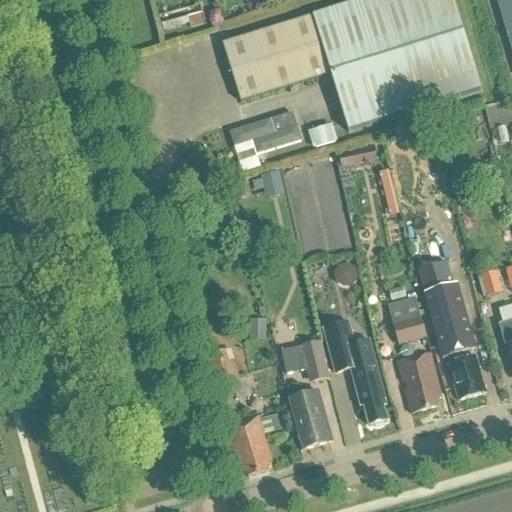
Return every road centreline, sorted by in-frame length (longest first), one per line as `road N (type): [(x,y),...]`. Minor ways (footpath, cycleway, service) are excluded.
road 1 (residential): [(216,511),(82,0)]
road 2 (tertiary): [(217,511),(511,427)]
